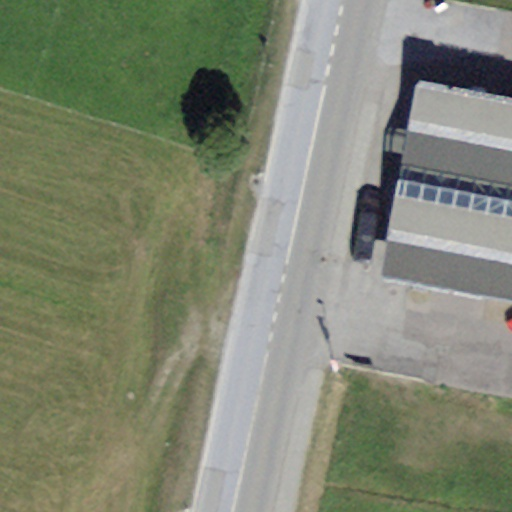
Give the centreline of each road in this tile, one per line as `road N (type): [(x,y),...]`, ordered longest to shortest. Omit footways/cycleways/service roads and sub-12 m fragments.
road 1 (secondary): [(341,0),(232,511)]
road 2 (unknown): [(389,41),(511,62)]
